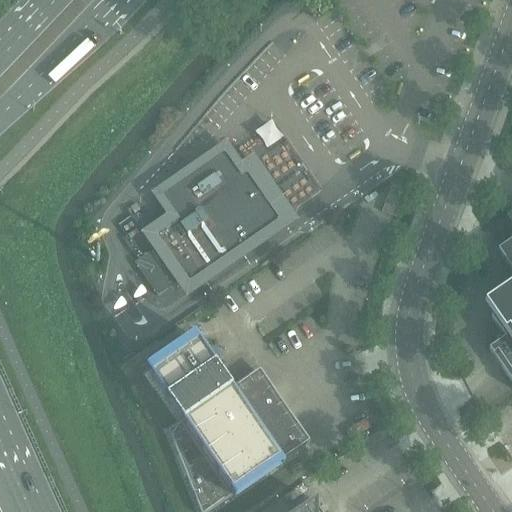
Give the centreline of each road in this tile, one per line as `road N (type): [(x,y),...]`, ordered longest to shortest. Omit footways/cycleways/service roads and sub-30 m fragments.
road 1 (unclassified): [(490,511),(426,415),(405,355),(409,307),(511,18)]
road 2 (unknown): [(329,365),(343,412),(324,416),(255,334),(251,313),(358,222)]
road 3 (unknown): [(511,177),(467,297),(472,329),(511,395)]
road 4 (secondary): [(0,109),(108,0)]
road 5 (unknown): [(358,222),(329,365)]
